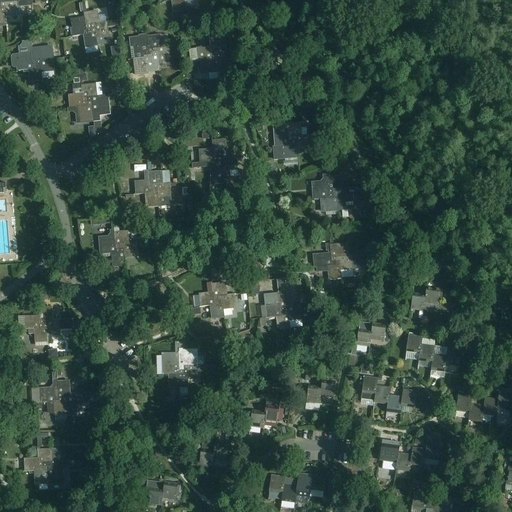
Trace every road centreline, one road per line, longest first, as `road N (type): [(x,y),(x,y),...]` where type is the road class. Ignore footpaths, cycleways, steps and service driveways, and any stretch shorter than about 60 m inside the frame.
road 1 (unclassified): [(124,369),(77,276),(44,174)]
road 2 (unclassified): [(44,174),(188,79)]
road 3 (unclassified): [(211,511),(217,494),(295,444),(351,447)]
